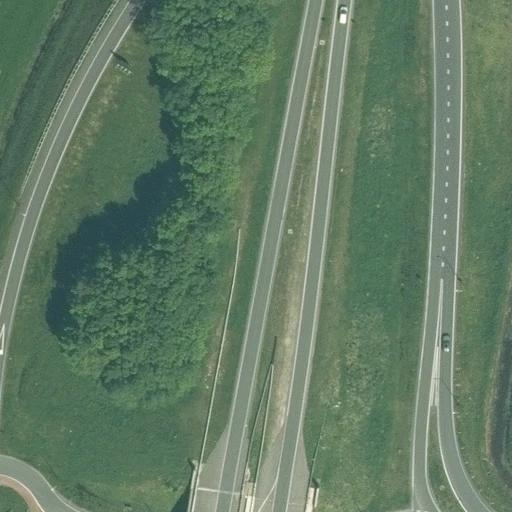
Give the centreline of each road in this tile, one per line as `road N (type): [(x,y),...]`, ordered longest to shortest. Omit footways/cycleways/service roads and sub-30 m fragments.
road 1 (trunk): [(315,0),(221,511)]
road 2 (trunk): [(277,511),(344,0)]
road 3 (trunk): [(136,0),(48,165),(0,342)]
road 4 (trunk): [(435,277),(438,0)]
road 5 (trunk): [(478,511),(453,471),(435,277)]
road 6 (trunk): [(425,511),(418,460),(435,277)]
